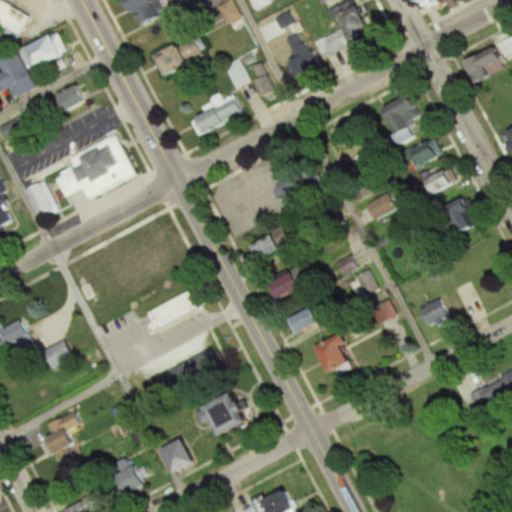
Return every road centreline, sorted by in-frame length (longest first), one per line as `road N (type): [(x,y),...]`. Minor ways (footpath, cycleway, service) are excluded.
road 1 (secondary): [(354,511),(80,0)]
road 2 (residential): [(176,177),(507,0)]
road 3 (residential): [(511,210),(398,0)]
road 4 (residential): [(310,427),(511,324)]
road 5 (residential): [(0,274),(176,177)]
road 6 (residential): [(153,511),(310,427)]
